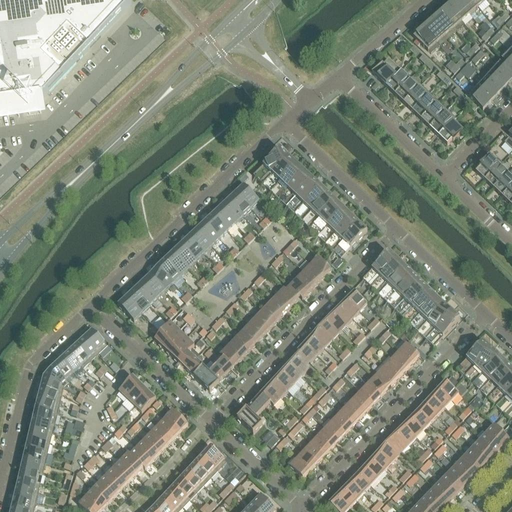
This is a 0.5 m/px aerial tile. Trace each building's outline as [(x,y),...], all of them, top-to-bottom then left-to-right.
[(0,0),(0,117),(24,114),(40,111),(39,104),(132,5),(126,0),(0,0)] [(478,9),(469,0),(455,0),(456,0),(457,1),(470,16),(478,9)] [(486,2),(484,0),(469,0),(478,9),(486,2)] [(470,16),(457,1),(453,4),(452,3),(447,7),(448,8),(465,27),(462,23),(470,16)] [(465,27),(448,8),(445,11),(444,10),(439,14),(440,16),(457,34),(465,27)] [(505,24),(509,19),(506,15),(501,20),(505,24)] [(457,34),(440,16),(437,19),(436,17),(431,22),(432,23),(448,41),(457,34)] [(500,29),(505,24),(501,20),(496,25),(500,29)] [(448,41),(432,23),(429,26),(427,24),(423,29),(424,30),(440,49),(448,41)] [(486,26),(482,30),(486,35),(490,31),(486,26)] [(440,49),(424,30),(421,33),(419,31),(415,36),(416,37),(414,39),(428,53),(437,45),(440,49)] [(495,34),(491,31),(486,36),(490,39),(495,34)] [(499,42),(503,37),(499,33),(495,38),(499,42)] [(485,44),(490,39),(486,36),(481,41),(485,44)] [(494,47),(499,42),(495,38),(490,43),(494,47)] [(475,55),(480,50),(476,46),(471,51),(475,55)] [(420,54),(413,48),(410,52),(416,58),(420,54)] [(470,60),(475,55),(471,51),(466,56),(470,60)] [(480,62),(485,57),(481,53),(476,58),(480,62)] [(511,54),(510,53),(501,61),(502,62),(511,71),(511,54)] [(428,62),(423,57),(419,61),(424,66),(428,62)] [(475,67),(480,62),(476,58),(471,63),(475,67)] [(460,71),(465,65),(461,61),(456,67),(460,71)] [(386,89),(401,74),(389,62),(384,67),(383,66),(372,75),(386,89)] [(434,68),(428,62),(424,66),(430,71),(434,68)] [(511,71),(502,62),(492,73),(506,86),(511,80),(511,71)] [(460,71),(456,67),(450,73),(454,77),(460,71)] [(464,78),(469,73),(465,69),(460,74),(464,78)] [(507,86),(506,86),(492,73),(484,82),(499,95),(507,86)] [(395,97),(412,79),(409,82),(401,74),(386,89),(395,97)] [(442,83),(446,79),(440,74),(436,78),(442,83)] [(459,83),(464,78),(460,74),(456,79),(459,83)] [(403,105),(421,88),(412,79),(395,97),(403,105)] [(451,84),(446,79),(442,83),(447,88),(451,84)] [(499,95),(484,82),(477,90),(491,103),(499,95)] [(412,114),(429,96),(421,88),(403,105),(412,114)] [(463,95),(457,90),(453,94),(459,99),(463,95)] [(491,103),(477,90),(469,99),(483,112),(491,103)] [(421,122),(438,104),(429,96),(412,114),(421,122)] [(468,108),(472,104),(466,99),(462,102),(468,108)] [(430,130),(447,112),(438,104),(421,122),(430,130)] [(474,113),(478,110),(472,104),(468,108),(474,113)] [(439,139),(453,124),(456,121),(447,112),(430,130),(439,139)] [(453,143),(463,133),(453,124),(439,139),(447,147),(452,142),(453,143)] [(263,186),(289,159),(281,151),(253,178),(263,186)] [(484,183),(502,165),(493,156),(490,159),(489,158),(479,168),(481,169),(476,174),(484,183)] [(271,194),(297,166),(289,159),(263,186),(271,194)] [(493,191),(508,176),(499,168),(502,165),(484,183),(493,191)] [(278,201),(305,174),(297,166),(271,194),(278,201)] [(286,209),(312,181),(305,174),(278,201),(286,209)] [(502,199),(511,188),(511,179),(508,176),(493,191),(502,199)] [(294,216),(320,189),(312,181),(286,209),(294,216)] [(259,204),(253,197),(243,187),(235,195),(251,211),(259,204)] [(511,208),(511,206),(511,188),(502,199),(511,208)] [(302,224),(328,196),(320,189),(294,216),(302,224)] [(251,211),(235,195),(228,202),(244,219),(251,211)] [(310,231),(336,204),(328,196),(302,224),(310,231)] [(244,219),(228,202),(220,210),(236,226),(244,219)] [(317,239),(344,211),(336,204),(310,231),(317,239)] [(236,226),(220,210),(212,217),(228,234),(236,226)] [(325,246),(351,219),(344,211),(317,239),(325,246)] [(228,234),(212,217),(204,225),(220,241),(228,234)] [(333,254),(359,226),(351,219),(325,246),(333,254)] [(267,228),(271,225),(266,220),(263,223),(267,228)] [(264,231),(267,228),(263,223),(259,227),(264,231)] [(220,241),(204,225),(196,232),(212,249),(220,241)] [(341,261),(367,234),(359,226),(333,254),(341,261)] [(212,249),(196,232),(189,240),(205,256),(212,249)] [(252,243),(247,238),(243,241),(248,246),(252,243)] [(205,256),(189,240),(181,247),(197,264),(205,256)] [(298,247),(295,243),(290,248),(294,251),(298,247)] [(197,264),(181,247),(173,254),(189,271),(197,264)] [(294,251),(290,248),(286,252),(290,256),(294,251)] [(236,258),(240,255),(235,250),(231,253),(236,258)] [(233,261),(236,258),(231,253),(228,256),(233,261)] [(189,271),(173,254),(165,262),(181,279),(189,271)] [(371,290),(397,262),(389,254),(363,282),(371,290)] [(280,266),(284,261),(280,258),(276,262),(280,266)] [(331,272),(323,264),(318,259),(311,267),(324,280),(331,272)] [(181,279),(165,262),(157,269),(173,286),(181,279)] [(280,266),(276,262),(272,267),(276,271),(280,266)] [(379,297),(405,270),(397,262),(371,290),(379,297)] [(324,280),(311,267),(304,275),(317,287),(324,280)] [(221,273),(216,268),(212,271),(217,276),(221,273)] [(173,286),(157,269),(149,277),(166,294),(173,286)] [(387,304),(413,277),(405,270),(379,297),(387,304)] [(317,287),(304,275),(297,282),(310,294),(317,287)] [(262,284),(267,280),(263,276),(259,281),(262,284)] [(166,294),(149,277),(142,284),(158,301),(166,294)] [(394,312),(421,284),(413,277),(387,304),(394,312)] [(258,289),(262,284),(259,281),(254,285),(258,289)] [(310,294),(297,282),(289,290),(300,300),(302,302),(310,294)] [(205,288),(200,283),(197,286),(201,291),(205,288)] [(158,301),(142,284),(134,292),(150,309),(158,301)] [(402,319),(428,292),(421,284),(394,312),(402,319)] [(290,311),(300,300),(289,290),(286,293),(284,291),(277,298),(290,311)] [(253,295),(249,291),(245,296),(248,299),(253,295)] [(150,309),(134,292),(126,299),(142,316),(150,309)] [(410,327),(436,299),(428,292),(402,319),(410,327)] [(190,303),(193,299),(188,294),(185,298),(190,303)] [(367,306),(361,300),(354,294),(347,302),(360,314),(367,306)] [(248,299),(245,296),(240,300),(244,304),(248,299)] [(190,303),(185,298),(181,301),(186,306),(190,303)] [(290,311),(277,298),(270,306),(283,318),(290,311)] [(142,316),(126,299),(118,307),(134,324),(142,316)] [(418,334),(444,307),(436,299),(410,327),(418,334)] [(360,314),(347,302),(340,309),(353,321),(360,314)] [(239,309),(235,306),(230,310),(234,314),(239,309)] [(283,318),(270,306),(263,313),(276,326),(283,318)] [(426,342),(452,314),(444,307),(418,334),(426,342)] [(174,318),(177,314),(173,309),(169,313),(174,318)] [(353,321),(340,309),(333,316),(346,329),(353,321)] [(230,319),(234,314),(230,310),(226,315),(230,319)] [(174,318),(169,313),(166,316),(170,321),(174,318)] [(276,326),(263,313),(256,320),(269,333),(276,326)] [(434,349),(460,322),(452,314),(426,342),(434,349)] [(187,324),(191,319),(188,316),(183,321),(187,324)] [(346,329),(333,316),(326,324),(339,336),(346,329)] [(195,323),(191,319),(187,324),(190,328),(195,323)] [(269,333),(256,320),(249,328),(262,340),(269,333)] [(380,324),(376,321),(371,325),(375,329),(380,324)] [(158,333),(162,329),(157,324),(153,328),(158,333)] [(339,336),(326,324),(319,331),(332,344),(339,336)] [(163,350),(179,333),(171,325),(155,342),(163,350)] [(220,329),(217,325),(212,330),(216,333),(220,329)] [(375,329),(371,325),(367,330),(371,333),(375,329)] [(158,333),(153,328),(150,331),(155,336),(158,333)] [(262,340),(249,328),(242,335),(255,348),(262,340)] [(203,339),(207,335),(204,331),(199,336),(203,339)] [(332,344),(319,331),(312,339),(325,351),(332,344)] [(105,345),(92,332),(83,340),(99,357),(102,354),(108,348),(105,345)] [(170,357),(186,340),(179,333),(163,350),(170,357)] [(391,337),(387,333),(383,338),(386,342),(391,337)] [(211,343),(215,338),(212,334),(207,339),(211,343)] [(255,348),(242,335),(235,343),(248,355),(255,348)] [(361,343),(365,339),(362,335),(357,340),(361,343)] [(382,346),(386,342),(383,338),(378,343),(382,346)] [(325,351),(312,339),(305,346),(318,358),(325,351)] [(99,357),(83,340),(76,348),(91,364),(99,357)] [(188,355),(195,348),(186,340),(170,357),(178,365),(188,355)] [(357,348),(361,343),(357,340),(353,344),(357,348)] [(205,347),(200,342),(197,346),(201,350),(205,347)] [(248,355),(235,343),(228,350),(241,362),(248,355)] [(465,379),(491,352),(483,344),(457,371),(465,379)] [(318,358),(305,346),(297,354),(299,356),(310,366),(318,358)] [(420,359),(414,354),(406,346),(399,354),(412,366),(420,359)] [(91,364),(76,348),(68,355),(84,371),(91,364)] [(372,356),(377,352),(373,348),(369,353),(372,356)] [(241,362),(228,350),(220,358),(224,361),(234,370),(241,362)] [(347,358),(351,354),(348,350),(343,355),(347,358)] [(208,361),(213,356),(209,352),(205,357),(208,361)] [(473,387),(499,359),(491,352),(465,379),(473,387)] [(368,361),(372,356),(369,353),(364,357),(368,361)] [(412,366),(399,354),(392,361),(405,374),(412,366)] [(84,371),(68,355),(61,362),(74,375),(81,369),(83,372),(84,371)] [(199,366),(195,363),(188,355),(178,365),(194,380),(203,370),(199,366)] [(343,363),(347,358),(343,355),(339,359),(343,363)] [(307,369),(310,366),(299,356),(289,366),(302,379),(309,371),(307,369)] [(199,366),(204,361),(200,358),(195,363),(199,366)] [(481,394),(507,367),(499,359),(473,387),(481,394)] [(219,385),(234,370),(224,361),(209,376),(219,385)] [(405,374),(392,361),(385,369),(398,381),(405,374)] [(74,375),(61,362),(54,369),(66,382),(74,375)] [(114,365),(110,369),(116,375),(120,371),(114,365)] [(333,373),(337,368),(334,365),(329,369),(333,373)] [(302,379),(289,366),(282,374),(295,386),(302,379)] [(355,375),(359,370),(355,367),(351,371),(355,375)] [(488,402),(511,376),(511,371),(507,367),(481,394),(488,402)] [(66,382),(54,369),(44,378),(64,390),(69,385),(66,382)] [(329,377),(333,373),(329,369),(325,374),(329,377)] [(398,381),(385,369),(378,376),(391,389),(398,381)] [(219,385),(209,376),(203,370),(194,380),(210,395),(219,385)] [(355,375),(351,371),(347,376),(351,379),(355,375)] [(295,386),(282,374),(275,381),(288,394),(295,386)] [(381,399),(391,389),(378,376),(368,387),(381,399)] [(496,409),(511,392),(511,376),(488,402),(496,409)] [(64,390),(44,378),(40,391),(62,396),(64,390)] [(127,401),(141,386),(133,379),(119,394),(127,401)] [(288,394),(275,381),(268,389),(281,401),(288,394)] [(345,385),(341,381),(337,386),(341,390),(345,385)] [(95,386),(91,382),(87,386),(92,390),(95,386)] [(459,396),(454,391),(446,383),(438,391),(451,404),(459,396)] [(89,394),(92,390),(87,386),(84,390),(89,394)] [(134,408),(148,393),(141,386),(127,401),(134,408)] [(336,394),(341,390),(337,386),(333,391),(336,394)] [(381,399),(368,387),(360,394),(374,407),(381,399)] [(281,401),(268,389),(261,396),(274,408),(281,401)] [(322,398),(326,393),(323,390),(318,394),(322,398)] [(60,406),(62,397),(62,396),(40,391),(38,401),(60,406)] [(451,404),(438,391),(431,398),(444,411),(451,404)] [(504,416),(511,408),(511,392),(496,409),(504,416)] [(142,416),(156,401),(148,393),(134,408),(142,416)] [(374,407),(360,394),(353,402),(367,414),(374,407)] [(256,421),(270,406),(274,409),(274,408),(261,396),(246,412),(256,421)] [(327,404),(331,400),(327,396),(323,401),(327,404)] [(444,411),(431,398),(424,406),(437,418),(444,411)] [(58,416),(60,407),(60,406),(38,401),(36,411),(58,416)] [(367,414),(353,402),(346,409),(359,422),(367,414)] [(157,412),(161,407),(157,404),(153,408),(157,412)] [(308,412),(312,408),(308,404),(304,409),(308,412)] [(437,418),(424,406),(417,413),(430,426),(437,418)] [(303,417),(308,412),(304,409),(300,413),(303,417)] [(359,422),(346,409),(339,417),(352,429),(359,422)] [(467,418),(471,414),(468,410),(463,415),(467,418)] [(55,426),(58,417),(58,416),(36,411),(33,421),(55,426)] [(154,415),(150,411),(146,416),(150,419),(154,415)] [(263,427),(256,421),(246,412),(237,421),(253,436),(263,427)] [(188,427),(173,413),(166,421),(181,435),(188,427)] [(430,426),(417,413),(410,421),(423,433),(430,426)] [(313,419),(309,415),(305,420),(308,424),(313,419)] [(317,415),(313,419),(317,423),(322,419),(317,415)] [(463,423),(467,418),(463,415),(459,419),(463,423)] [(474,423),(478,418),(475,415),(470,419),(474,423)] [(145,424),(150,419),(146,416),(142,420),(145,424)] [(352,429),(339,417),(332,424),(345,436),(352,429)] [(294,427),(298,423),(294,419),(290,424),(294,427)] [(470,427),(474,423),(470,419),(466,424),(470,427)] [(53,436),(55,426),(33,421),(31,431),(53,436)] [(181,435),(166,421),(159,428),(174,442),(181,435)] [(423,433),(410,421),(403,428),(416,440),(423,433)] [(289,432),(294,427),(290,424),(286,428),(289,432)] [(345,436),(332,424),(325,431),(338,444),(345,436)] [(453,433),(457,429),(453,425),(449,430),(453,433)] [(140,429),(136,426),(132,430),(135,434),(140,429)] [(298,434),(303,429),(299,426),(295,430),(298,434)] [(123,436),(127,431),(123,428),(120,431),(119,432),(123,436)] [(174,442),(159,428),(152,435),(167,450),(174,442)] [(416,440),(403,428),(396,435),(409,448),(416,440)] [(509,442),(502,435),(494,428),(487,435),(502,450),(509,442)] [(460,437),(464,433),(461,429),(456,434),(460,437)] [(131,439),(135,434),(132,430),(127,435),(131,439)] [(294,438),(298,434),(295,430),(290,435),(294,438)] [(449,438),(453,433),(449,430),(445,434),(449,438)] [(50,446),(53,436),(31,431),(28,441),(50,446)] [(338,444),(325,431),(318,439),(331,451),(338,444)] [(465,443),(460,437),(456,434),(452,438),(456,442),(457,441),(462,446),(465,443)] [(167,450),(152,435),(145,443),(160,457),(167,450)] [(409,448),(396,435),(389,443),(402,456),(409,448)] [(502,450),(487,435),(480,443),(495,457),(502,450)] [(271,451),(280,441),(275,436),(266,446),(271,451)] [(331,451),(318,439),(311,446),(324,459),(331,451)] [(439,448),(443,443),(439,440),(435,444),(439,448)] [(48,456),(50,446),(28,441),(26,451),(48,456)] [(284,449),(289,444),(285,441),(281,445),(284,449)] [(113,448),(108,443),(105,447),(110,452),(113,448)] [(160,457),(145,443),(138,450),(153,464),(160,457)] [(392,466),(402,456),(389,443),(378,454),(392,466)] [(495,457),(480,443),(473,450),(488,464),(495,457)] [(434,452),(439,448),(435,444),(431,449),(434,452)] [(280,453),(284,449),(281,445),(276,450),(280,453)] [(324,459),(311,446),(304,453),(317,466),(324,459)] [(110,452),(105,447),(102,451),(106,455),(110,452)] [(442,456),(447,451),(443,448),(439,452),(442,456)] [(224,461),(211,449),(202,458),(218,474),(222,470),(227,464),(224,462),(224,461)] [(153,464),(138,450),(131,457),(129,455),(128,455),(143,470),(145,472),(153,464)] [(488,464),(473,450),(466,458),(481,472),(488,464)] [(46,466),(48,456),(26,451),(24,461),(46,466)] [(442,456),(439,452),(434,457),(438,460),(442,456)] [(317,466),(304,453),(297,461),(310,473),(317,466)] [(392,466),(378,454),(371,461),(385,474),(392,466)] [(143,470),(128,455),(121,463),(136,477),(143,470)] [(429,458),(425,455),(421,459),(425,463),(429,458)] [(99,463),(94,458),(91,462),(96,466),(99,463)] [(218,474),(202,458),(195,466),(211,481),(218,474)] [(481,472),(466,458),(456,469),(471,483),(481,472)] [(420,467),(425,463),(421,459),(417,464),(420,467)] [(43,476),(46,466),(24,461),(21,470),(43,476)] [(310,473),(297,461),(290,468),(303,481),(310,473)] [(385,474),(371,461),(364,469),(378,481),(385,474)] [(96,466),(91,462),(87,465),(92,470),(96,466)] [(136,477),(121,463),(114,470),(129,484),(136,477)] [(428,471),(433,466),(429,463),(425,467),(428,471)] [(211,481),(195,466),(188,473),(204,488),(211,481)] [(428,471),(425,467),(420,472),(424,475),(428,471)] [(378,481),(364,469),(357,476),(370,488),(378,481)] [(471,483),(456,469),(449,476),(463,490),(471,483)] [(41,486),(43,476),(21,470),(19,480),(41,486)] [(129,484),(114,470),(107,478),(122,492),(129,484)] [(85,477),(80,473),(77,477),(82,481),(85,477)] [(204,488),(188,473),(181,480),(197,496),(204,488)] [(412,477),(408,473),(403,478),(407,481),(412,477)] [(370,488),(357,476),(350,483),(363,496),(370,488)] [(463,490),(449,476),(441,483),(456,498),(463,490)] [(414,485),(419,481),(415,477),(411,482),(414,485)] [(122,492),(107,478),(100,485),(115,499),(122,492)] [(407,481),(403,478),(399,482),(403,486),(407,481)] [(38,496),(41,486),(19,480),(16,490),(38,496)] [(197,496),(181,480),(174,488),(190,503),(197,496)] [(234,489),(239,485),(235,481),(231,486),(234,489)] [(414,485),(411,482),(406,486),(410,490),(414,485)] [(363,496),(350,483),(343,491),(356,503),(363,496)] [(456,498),(441,483),(434,491),(449,505),(456,498)] [(115,499),(100,485),(93,492),(108,507),(115,499)] [(81,494),(83,488),(74,486),(72,492),(77,493),(81,494)] [(240,495),(244,491),(240,487),(236,492),(240,495)] [(190,503),(174,488),(167,495),(183,511),(190,503)] [(232,492),(228,488),(224,493),(228,496),(232,492)] [(393,496),(397,491),(394,488),(389,493),(393,496)] [(36,505),(38,496),(16,490),(14,500),(36,505)] [(356,503),(343,491),(336,498),(349,511),(356,503)] [(442,511),(449,505),(434,491),(427,498),(442,511)] [(103,511),(108,507),(93,492),(86,500),(99,511),(103,511)] [(400,500),(405,496),(401,492),(396,497),(400,500)] [(223,501),(228,496),(224,493),(219,497),(223,501)] [(237,498),(233,494),(229,499),(233,502),(237,498)] [(181,511),(183,511),(167,495),(160,502),(169,511),(181,511)] [(273,511),(275,511),(261,498),(259,495),(253,501),(249,505),(252,507),(256,511),(273,511)] [(400,500),(396,497),(392,501),(396,505),(400,500)] [(348,511),(349,511),(336,498),(329,506),(335,511),(348,511)] [(442,511),(427,498),(420,505),(427,511),(442,511)] [(229,507),(233,502),(229,499),(225,503),(229,507)] [(19,511),(34,511),(36,506),(36,505),(14,500),(12,510),(19,511)] [(99,511),(86,500),(79,507),(83,511),(99,511)] [(169,511),(160,502),(152,510),(154,511),(169,511)] [(213,511),(218,507),(214,503),(210,508),(213,511)] [(379,511),(383,506),(380,503),(375,507),(379,511)]
